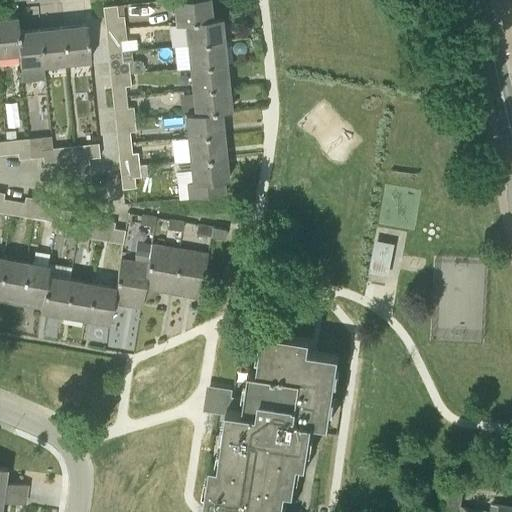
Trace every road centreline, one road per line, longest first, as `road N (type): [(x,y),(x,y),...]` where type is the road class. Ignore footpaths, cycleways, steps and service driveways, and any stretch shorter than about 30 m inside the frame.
road 1 (residential): [(75,511),(71,448),(41,423),(0,408)]
road 2 (secondary): [(511,135),(479,0)]
